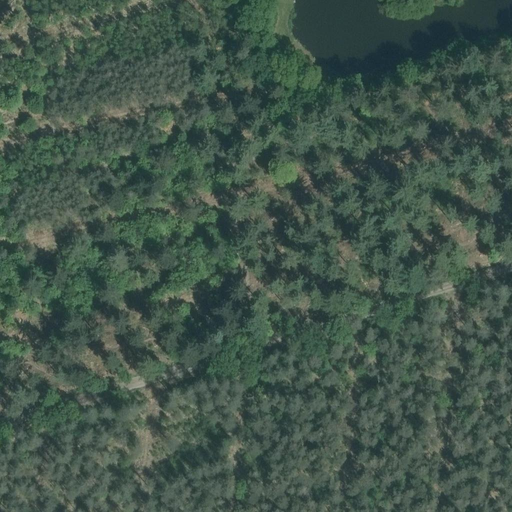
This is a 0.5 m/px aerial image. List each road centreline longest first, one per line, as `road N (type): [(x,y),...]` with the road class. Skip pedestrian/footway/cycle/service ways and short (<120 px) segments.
road 1 (track): [(511,269),(243,348)]
road 2 (track): [(243,348),(0,424)]
road 3 (track): [(243,348),(230,511)]
